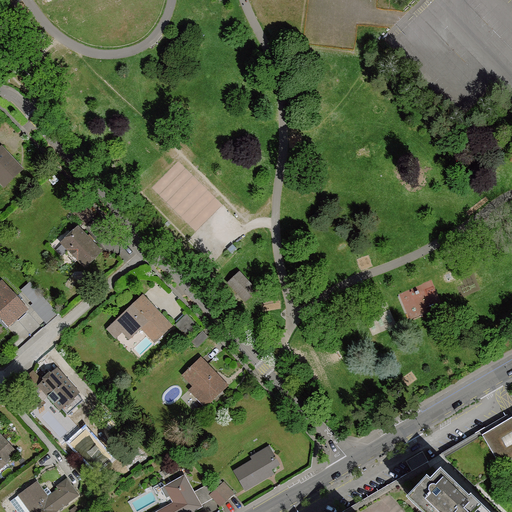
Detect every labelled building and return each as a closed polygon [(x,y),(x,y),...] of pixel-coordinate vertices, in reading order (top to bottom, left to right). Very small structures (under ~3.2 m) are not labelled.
[(13,159),(2,148),(0,149),(0,182),(4,187),(21,172),(10,161),(13,159)] [(74,213),(85,224),(95,215),(84,204),(74,213)] [(100,253),(78,229),(63,244),(85,267),(100,253)] [(258,289),(240,271),(229,282),(247,300),(258,289)] [(429,312),(426,304),(443,298),(435,278),(402,291),(413,318),(429,312)] [(23,288),(35,301),(43,294),(31,281),(23,288)] [(0,315),(9,326),(27,310),(2,282),(0,284),(0,315)] [(171,327),(143,297),(115,323),(123,331),(130,338),(142,327),(156,342),(171,327)] [(188,314),(176,325),(187,337),(199,327),(188,314)] [(115,338),(123,331),(115,323),(107,330),(115,338)] [(209,338),(203,332),(192,342),(198,348),(209,338)] [(226,386),(201,360),(185,376),(209,402),(226,386)] [(32,393),(43,384),(44,382),(34,371),(23,381),(32,393)] [(78,394),(57,371),(44,382),(43,384),(52,394),(50,396),(61,408),(78,394)] [(485,434),(511,419),(508,414),(504,417),(489,426),(428,461),(412,470),(341,511),(355,511),(390,494),(403,488),(410,494),(427,477),(431,480),(439,472),(433,465),(485,434)] [(511,418),(511,419),(485,434),(505,463),(511,458),(511,418)] [(0,468),(17,453),(0,435),(0,434),(0,468)] [(433,465),(439,472),(445,477),(454,468),(475,487),(478,485),(508,468),(505,463),(485,434),(433,465)] [(271,451),(235,472),(246,489),(273,473),(270,469),(279,464),(271,451)] [(428,461),(423,452),(406,461),(412,470),(428,461)] [(427,477),(410,494),(426,509),(425,510),(426,511),(489,511),(471,495),(468,499),(445,477),(439,472),(431,480),(427,477)] [(194,493),(185,477),(166,487),(175,503),(159,511),(191,511),(201,507),(201,506),(194,493)] [(48,498),(37,482),(22,493),(35,511),(56,511),(79,495),(68,479),(58,487),(60,490),(48,498)] [(212,483),(194,493),(201,506),(214,498),(211,495),(218,489),(212,483)] [(224,483),(218,489),(228,499),(233,494),(224,483)] [(228,499),(218,489),(211,495),(214,498),(221,506),(228,499)] [(35,511),(22,493),(11,502),(18,511),(35,511)]
